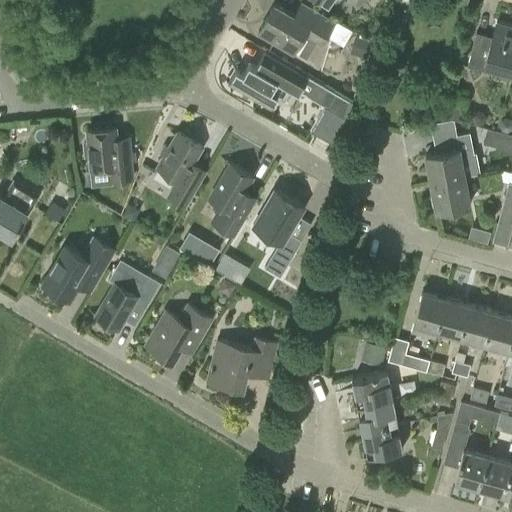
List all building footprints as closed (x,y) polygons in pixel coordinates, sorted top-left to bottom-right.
[(274,2),(258,30),(293,51),(306,58),(315,42),(322,45),(328,35),(343,43),(351,29),(301,0),(300,0),(293,13),(274,2)] [(481,69),(511,77),(511,72),(511,71),(511,27),(496,23),(492,36),(476,32),(467,65),(481,69)] [(359,39),(354,55),(367,59),(373,43),(359,39)] [(235,69),(228,82),(271,107),(284,83),(298,91),(299,90),(326,105),(311,131),(332,144),(350,104),(351,102),(336,92),(307,75),(307,76),(293,68),(264,51),(256,67),(248,62),(242,73),(235,69)] [(460,120),(466,98),(454,95),(448,117),(460,120)] [(485,118),(482,112),(476,110),(471,113),(469,119),(472,125),(478,127),(484,124),(485,118)] [(511,125),(511,123),(510,120),(504,118),(500,121),(498,126),(501,131),(506,132),(511,130),(511,125)] [(87,129),(91,168),(107,166),(108,181),(134,178),(131,149),(116,149),(114,126),(87,129)] [(511,133),(506,132),(501,131),(486,127),(482,142),(511,150),(511,133)] [(177,131),(157,166),(180,179),(170,196),(185,204),(205,170),(191,161),(201,145),(177,131)] [(425,154),(431,182),(464,176),(459,147),(425,154)] [(18,150),(12,172),(21,175),(27,153),(18,150)] [(234,235),(258,195),(244,187),(251,174),(230,162),(209,198),(220,204),(209,220),(234,235)] [(470,203),(464,176),(431,182),(436,210),(470,203)] [(0,195),(0,230),(11,237),(25,213),(28,214),(39,194),(13,178),(2,196),(0,195)] [(511,182),(508,181),(498,217),(511,221),(511,182)] [(274,188),(252,224),(279,240),(264,266),(279,275),(301,239),(288,231),(297,214),(303,205),(274,188)] [(127,203),(122,214),(133,220),(137,212),(134,206),(127,203)] [(490,239),(492,227),(472,224),(470,236),(490,239)] [(116,247),(92,234),(80,254),(65,244),(42,283),(68,299),(77,284),(90,291),(116,247)] [(207,241),(197,258),(209,264),(218,248),(207,241)] [(166,244),(152,269),(166,276),(180,251),(166,244)] [(224,251),(215,266),(240,281),(249,266),(224,251)] [(96,315),(119,328),(135,300),(146,306),(161,282),(148,274),(144,281),(116,265),(108,278),(115,282),(96,315)] [(218,289),(230,296),(237,284),(225,277),(218,289)] [(413,323),(438,330),(447,298),(421,291),(413,323)] [(447,298),(438,330),(462,336),(470,304),(447,298)] [(213,316),(187,300),(177,316),(165,309),(145,343),(172,359),(180,345),(191,352),(213,316)] [(470,304),(462,336),(485,343),(494,311),(470,304)] [(511,315),(494,311),(485,343),(510,349),(511,342),(511,315)] [(278,340),(254,334),(251,346),(217,338),(206,379),(242,388),(246,372),(269,377),(278,340)] [(426,370),(429,358),(405,352),(408,339),(396,336),(394,336),(392,344),(387,359),(402,363),(426,370)] [(385,346),(366,341),(362,356),(381,361),(385,346)] [(429,358),(426,370),(441,374),(444,362),(429,358)] [(468,376),(471,365),(455,361),(452,372),(455,373),(468,376)] [(352,378),(357,403),(392,397),(387,371),(352,378)] [(448,403),(454,383),(441,379),(435,399),(448,403)] [(485,402),(489,391),(473,387),(470,398),(485,402)] [(511,395),(496,392),(493,404),(509,408),(511,397),(511,395)] [(362,429),(397,422),(392,397),(357,403),(362,429)] [(460,401),(453,423),(467,427),(471,416),(496,423),(499,411),(460,401)] [(511,415),(500,412),(495,427),(511,432),(511,415)] [(402,448),(397,422),(362,429),(367,455),(402,448)] [(454,480),(478,487),(487,455),(463,448),(454,480)] [(503,494),(511,461),(487,455),(478,487),(503,494)] [(511,495),(511,461),(503,494),(511,495)]
